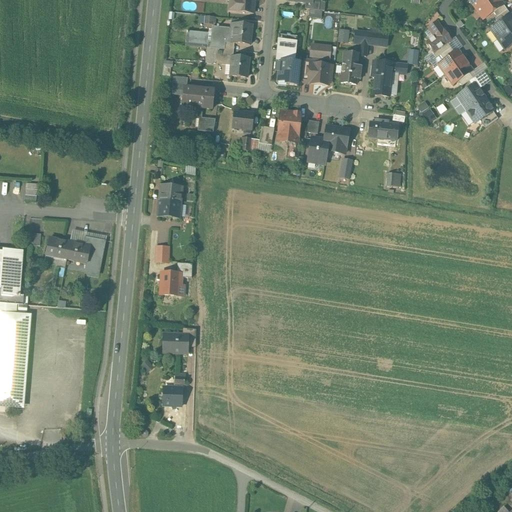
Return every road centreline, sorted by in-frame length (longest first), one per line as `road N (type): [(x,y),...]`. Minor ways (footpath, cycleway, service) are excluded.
road 1 (secondary): [(112,447),(154,0)]
road 2 (unclassified): [(323,511),(204,453),(112,447)]
